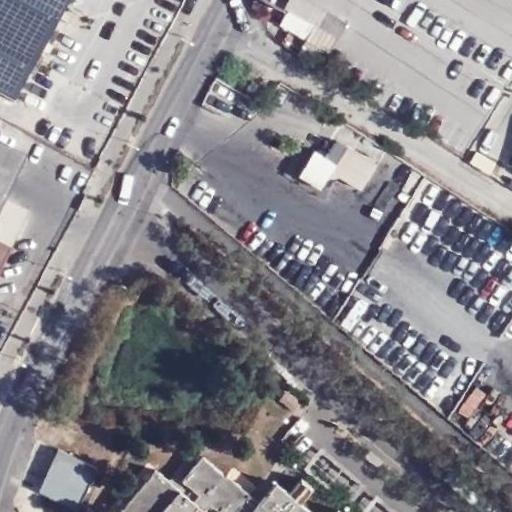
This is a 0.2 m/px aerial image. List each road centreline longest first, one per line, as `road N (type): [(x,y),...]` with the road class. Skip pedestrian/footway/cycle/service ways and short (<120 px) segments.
road 1 (unclassified): [(119,205),(472,511)]
road 2 (unclassified): [(218,21),(511,205)]
road 3 (tertiary): [(119,205),(15,405),(0,454)]
road 4 (tertiary): [(218,21),(119,205)]
